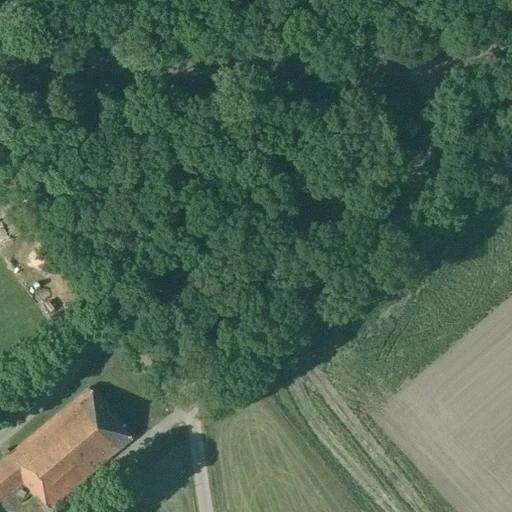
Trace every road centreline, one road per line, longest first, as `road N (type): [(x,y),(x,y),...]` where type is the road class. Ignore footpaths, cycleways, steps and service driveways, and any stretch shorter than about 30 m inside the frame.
road 1 (tertiary): [(0,60),(350,63),(511,37)]
road 2 (track): [(0,174),(97,303)]
